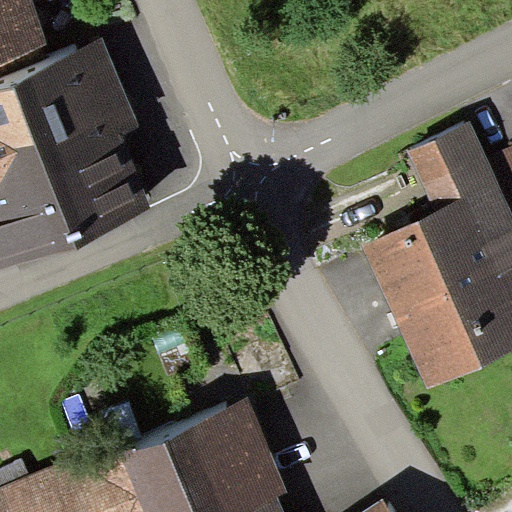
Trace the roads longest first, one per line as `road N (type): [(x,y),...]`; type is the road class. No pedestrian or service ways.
road 1 (unclassified): [(425,511),(237,191)]
road 2 (residential): [(237,191),(511,41)]
road 3 (residential): [(0,284),(237,191)]
road 4 (unclassified): [(237,191),(156,0)]
